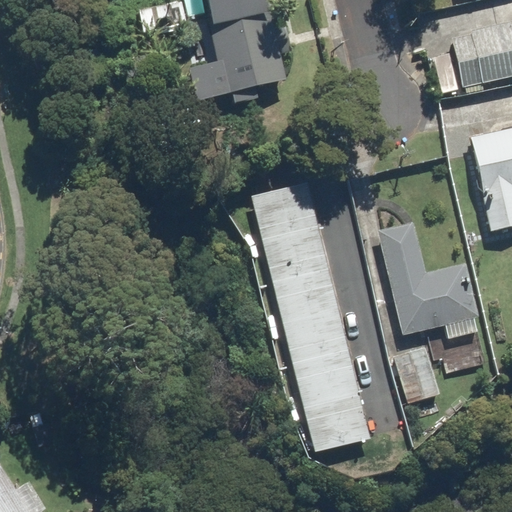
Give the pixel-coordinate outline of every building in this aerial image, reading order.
[(263,0),(202,0),(210,35),(188,39),(194,69),(188,71),(194,103),(286,84),(274,27),(263,30),(261,20),(267,19),(263,0)] [(180,5),(136,12),(141,40),(184,33),(180,5)] [(511,24),(449,38),(460,91),(511,80),(511,24)] [(511,132),(468,143),(490,235),(511,229),(511,132)] [(252,180),(257,197),(247,199),(311,459),(372,444),(308,184),(291,188),(287,171),(252,180)] [(413,224),(376,233),(400,340),(478,323),(465,267),(424,276),(413,224)] [(426,348),(392,358),(406,407),(440,397),(426,348)] [(26,511),(0,472),(0,511),(26,511)]
